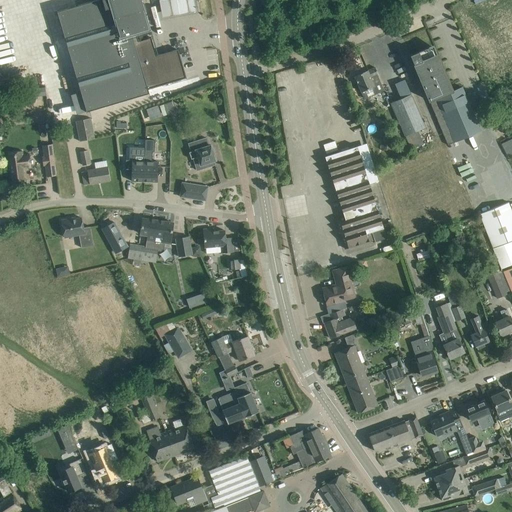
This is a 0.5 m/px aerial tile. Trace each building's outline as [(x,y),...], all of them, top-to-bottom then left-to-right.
[(141,0),(107,0),(60,14),(90,113),(168,90),(167,86),(205,75),(197,46),(159,57),(141,0)] [(194,0),(160,0),(164,15),(197,9),(194,0)] [(410,55),(414,65),(437,120),(447,142),(446,142),(456,165),(465,188),(480,181),(462,139),(481,131),(462,87),(449,92),(446,84),(449,83),(439,57),(435,48),(428,51),(427,48),(410,55)] [(368,71),(355,76),(361,92),(374,87),(374,85),(380,82),(377,75),(378,75),(375,68),(368,71)] [(51,72),(39,73),(40,82),(52,81),(51,72)] [(391,103),(405,136),(411,149),(424,143),(418,130),(425,127),(411,94),(391,103)] [(489,95),(481,98),(485,108),(493,105),(489,95)] [(163,104),(167,114),(176,111),(173,101),(163,104)] [(160,110),(158,104),(146,109),(149,114),(160,110)] [(336,126),(332,108),(323,110),(327,128),(336,126)] [(94,138),(91,118),(75,121),(79,141),(94,138)] [(193,158),(196,170),(215,165),(214,161),(215,160),(211,145),(209,146),(206,138),(188,143),(191,151),(189,152),(191,159),(193,158)] [(145,155),(144,181),(158,182),(158,162),(152,161),(152,151),(154,151),(155,140),(145,140),(145,147),(145,155)] [(53,145),(42,146),(43,153),(43,157),(54,155),(53,152),(53,145)] [(357,146),(335,153),(325,156),(344,216),(335,218),(345,249),(372,240),(373,243),(387,238),(357,146)] [(91,163),(89,150),(80,152),(82,165),(91,163)] [(26,181),(25,169),(30,168),(29,154),(23,154),(22,151),(7,153),(11,183),(26,181)] [(126,160),(125,175),(132,175),(131,181),(144,181),(145,155),(133,155),(132,160),(129,160),(126,160)] [(511,198),(511,169),(507,157),(487,166),(502,203),(511,198)] [(55,165),(45,166),(46,177),(56,175),(55,165)] [(82,172),(82,175),(84,185),(110,180),(107,167),(82,172)] [(33,197),(56,196),(56,182),(33,183),(33,197)] [(181,190),(180,197),(198,199),(200,186),(182,183),(181,190)] [(511,241),(511,240),(511,211),(508,202),(479,214),(501,269),(511,264),(511,241)] [(70,220),(70,219),(61,220),(65,238),(79,235),(81,247),(93,245),(90,226),(83,228),(81,218),(70,220)] [(142,219),(140,234),(148,235),(148,239),(155,240),(155,236),(157,221),(142,219)] [(151,247),(150,257),(152,262),(156,262),(158,251),(161,251),(164,249),(165,243),(170,244),(172,233),(173,223),(157,221),(155,236),(155,240),(154,248),(151,247)] [(113,222),(102,228),(115,252),(127,246),(113,222)] [(213,229),(203,229),(204,239),(205,247),(205,254),(222,253),(223,252),(233,252),(232,238),(225,238),(225,230),(213,231),(213,229)] [(183,247),(177,248),(179,256),(192,254),(189,237),(182,238),(183,247)] [(4,245),(0,238),(0,266),(13,259),(17,266),(25,260),(13,240),(4,245)] [(131,244),(128,258),(133,259),(132,265),(141,267),(142,260),(152,262),(150,257),(151,247),(131,244)] [(240,259),(228,260),(228,270),(241,269),(240,259)] [(298,263),(299,273),(313,271),(312,261),(298,263)] [(496,262),(486,266),(497,298),(507,294),(505,290),(508,289),(501,271),(499,271),(496,262)] [(64,266),(55,268),(57,276),(66,274),(64,266)] [(211,267),(207,268),(212,283),(223,280),(222,276),(215,278),(211,267)] [(336,284),(323,288),(327,307),(344,302),(344,300),(355,297),(347,267),(333,271),(336,284)] [(511,291),(511,267),(503,271),(511,292),(511,291)] [(454,292),(448,294),(457,320),(465,317),(460,305),(459,305),(454,292)] [(203,293),(194,296),(197,305),(206,302),(203,293)] [(444,345),(445,349),(450,358),(464,351),(458,339),(454,329),(457,328),(447,303),(436,307),(439,316),(437,317),(444,333),(445,333),(449,343),(444,345)] [(220,306),(201,313),(203,318),(222,310),(220,306)] [(324,323),(330,338),(356,328),(352,318),(344,321),(342,316),(345,315),(343,309),(329,313),(331,320),(324,323)] [(496,323),(497,326),(501,335),(503,335),(504,337),(509,334),(508,332),(511,330),(511,320),(510,316),(509,316),(506,309),(501,312),(504,319),(496,323)] [(383,314),(369,319),(370,322),(371,326),(387,326),(383,314)] [(486,335),(492,333),(487,321),(482,323),(479,315),(471,318),(477,333),(471,335),(476,346),(478,350),(478,349),(485,346),(484,344),(488,343),(488,341),(489,341),(486,335)] [(387,328),(388,333),(412,324),(410,319),(387,328)] [(192,350),(178,326),(175,327),(172,320),(155,327),(160,337),(164,335),(178,358),(192,350)] [(370,322),(360,325),(362,330),(371,326),(370,322)] [(415,357),(421,376),(437,370),(433,358),(430,350),(434,349),(425,322),(420,323),(425,337),(420,339),(424,351),(422,352),(423,355),(415,357)] [(397,340),(394,333),(388,335),(390,342),(397,340)] [(225,345),(222,337),(211,342),(228,377),(238,372),(235,365),(229,352),(231,351),(235,350),(239,361),(255,355),(248,336),(232,342),(233,342),(225,345)] [(354,345),(335,353),(347,385),(367,377),(354,345)] [(396,356),(389,358),(392,367),(399,365),(396,356)] [(399,365),(392,367),(397,378),(403,376),(399,365)] [(253,376),(249,366),(244,369),(248,378),(253,376)] [(367,377),(347,385),(358,413),(378,405),(374,396),(367,377)] [(139,382),(144,394),(141,396),(151,421),(160,417),(145,380),(139,382)] [(246,383),(234,387),(238,397),(237,397),(237,398),(238,398),(239,400),(221,407),(228,424),(229,423),(228,423),(245,416),(245,417),(258,412),(258,411),(250,393),(251,392),(250,392),(246,383)] [(511,416),(511,404),(506,391),(502,392),(501,391),(491,395),(492,397),(491,397),(502,421),(511,417),(511,416)] [(120,395),(114,399),(120,408),(126,405),(120,395)] [(213,398),(206,401),(212,416),(219,413),(213,398)] [(472,403),(463,407),(468,419),(470,418),(471,420),(477,418),(479,424),(485,421),(487,427),(494,424),(493,422),(489,412),(488,409),(484,400),(473,405),(472,403)] [(443,416),(430,421),(434,431),(437,436),(445,433),(446,435),(457,430),(459,436),(467,455),(474,451),(469,439),(466,433),(463,427),(459,418),(453,420),(449,411),(442,414),(443,416)] [(404,420),(388,427),(394,446),(411,439),(408,430),(420,426),(416,416),(404,421),(404,420)] [(78,449),(67,425),(58,429),(68,453),(78,449)] [(186,425),(166,432),(174,456),(195,448),(186,425)] [(394,446),(388,427),(369,434),(375,451),(378,452),(394,446)] [(304,434),(316,461),(331,455),(319,428),(304,434)] [(311,450),(304,434),(303,430),(289,436),(293,445),(290,446),(293,454),(297,453),(300,461),(283,468),(286,475),(303,467),(316,461),(311,450)] [(174,456),(166,432),(149,438),(157,462),(174,456)] [(475,437),(469,439),(474,451),(475,453),(481,450),(477,442),(475,437)] [(96,449),(85,454),(96,474),(98,473),(103,482),(116,475),(110,462),(116,459),(109,444),(102,447),(103,449),(102,450),(98,452),(96,449)] [(475,453),(464,457),(466,465),(481,459),(492,455),(489,447),(486,448),(481,450),(475,453)] [(438,452),(434,454),(438,463),(446,460),(445,455),(441,457),(440,456),(438,452)] [(245,511),(253,509),(253,511),(256,511),(270,506),(264,490),(261,491),(247,455),(209,470),(218,493),(210,496),(215,510),(210,511),(209,511),(245,511)] [(80,460),(59,469),(69,491),(80,486),(77,479),(86,475),(80,460)] [(434,477),(438,488),(464,479),(459,465),(441,472),(442,474),(434,477)] [(273,481),(268,467),(254,472),(259,486),(273,481)] [(0,490),(4,497),(0,499),(0,511),(17,511),(21,509),(4,480),(5,479),(0,470),(0,490)] [(333,479),(321,487),(337,511),(367,511),(342,474),(333,479)] [(196,504),(206,500),(197,477),(171,487),(178,504),(188,500),(187,497),(192,495),(196,504)] [(468,492),(466,486),(470,484),(467,477),(464,479),(438,488),(442,500),(456,495),(456,496),(468,492)] [(497,479),(487,482),(472,487),(475,495),(495,489),(500,487),(497,479)] [(511,483),(500,488),(500,487),(495,489),(497,495),(511,490),(511,483)]
